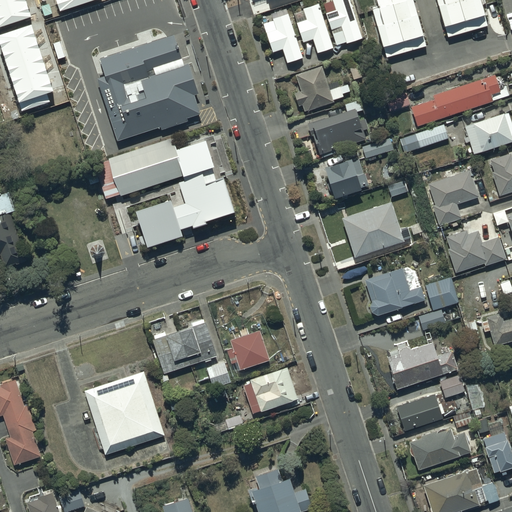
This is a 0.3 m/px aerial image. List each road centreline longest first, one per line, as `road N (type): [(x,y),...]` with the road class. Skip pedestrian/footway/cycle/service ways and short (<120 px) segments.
road 1 (residential): [(285,241),(0,335)]
road 2 (residential): [(285,241),(375,511)]
road 3 (residential): [(204,0),(285,241)]
